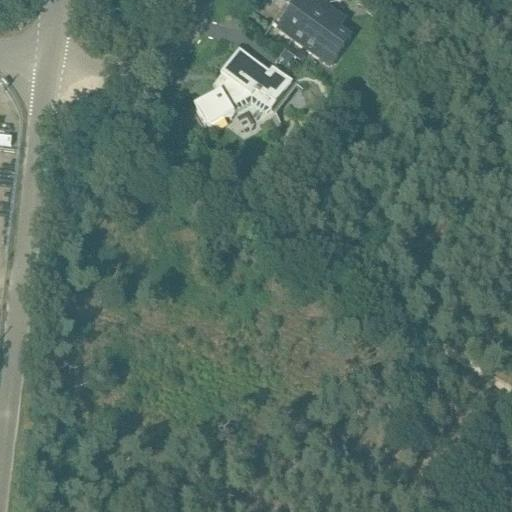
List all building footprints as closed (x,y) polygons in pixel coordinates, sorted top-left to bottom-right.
[(344,22),(328,12),(312,0),(305,10),(299,5),(295,11),(287,6),(273,26),(289,38),(293,40),(299,32),(321,47),(315,55),(332,67),(351,39),(339,30),(344,22)] [(384,0),(381,4),(398,16),(408,2),(404,0),(384,0)] [(299,52),(294,58),(301,63),(304,59),(306,58),(299,52)] [(240,53),(222,78),(229,83),(222,93),(195,108),(209,132),(234,117),(252,107),(267,117),(271,114),(293,85),(273,70),(270,75),(240,53)] [(286,53),(281,60),(289,66),(294,59),(286,53)]
